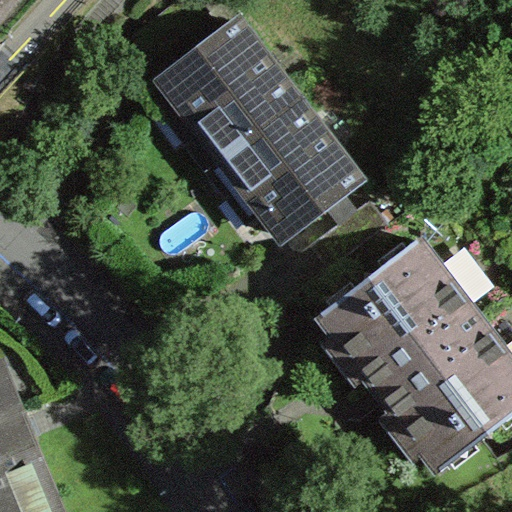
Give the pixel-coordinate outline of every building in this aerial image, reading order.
[(150,59),(210,12),(200,0),(176,0),(132,35),(150,59)] [(187,143),(207,169),(296,101),(234,21),(163,76),(189,110),(205,130),(187,143)] [(358,182),(296,101),(207,169),(227,195),(244,182),(253,194),(286,237),(358,182)] [(371,198),(311,245),(329,268),(389,222),(371,198)] [(414,241),(321,312),(348,346),(441,469),(511,414),(511,364),(416,239),(414,241)] [(0,511),(14,511),(56,495),(28,426),(15,395),(2,400),(0,396),(0,511)] [(62,511),(56,495),(14,511),(62,511)]
